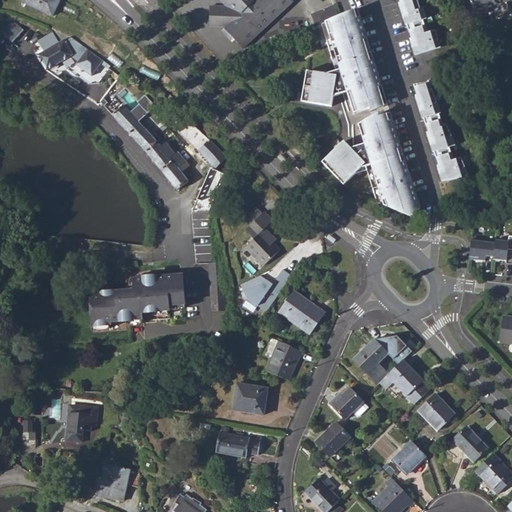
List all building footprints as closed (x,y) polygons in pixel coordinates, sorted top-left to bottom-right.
[(0,0),(0,8),(8,10),(10,0),(0,0)] [(21,0),(20,1),(51,16),(59,0),(21,0)] [(230,11),(230,22),(225,26),(224,27),(243,48),(294,1),(293,0),(220,0),(224,5),(230,11)] [(402,20),(404,26),(406,25),(410,38),(408,39),(414,55),(440,47),(435,30),(428,33),(424,20),(427,19),(424,8),(420,9),(417,0),(398,0),(400,5),(397,5),(402,20)] [(470,0),(476,15),(490,10),(489,7),(508,0),(470,0)] [(230,22),(230,11),(224,5),(209,5),(209,26),(225,26),(230,22)] [(357,7),(339,15),(343,28),(350,26),(349,24),(351,22),(360,18),(357,7)] [(349,93),(355,113),(368,109),(369,113),(384,107),(381,97),(385,95),(374,60),(370,61),(362,39),(367,38),(360,18),(351,22),(349,24),(350,26),(343,28),(339,15),(327,20),(331,33),(327,34),(334,58),(338,56),(340,63),(336,64),(338,70),(326,74),(303,71),(299,94),(305,95),(303,103),(330,108),(331,99),(346,94),(349,93)] [(14,21),(4,33),(14,41),(24,30),(14,21)] [(48,34),(37,41),(38,43),(43,52),(52,46),(58,43),(57,42),(53,35),(50,37),(48,34)] [(79,55),(71,39),(65,42),(63,38),(57,42),(58,43),(52,46),(61,62),(71,56),(74,60),(79,55)] [(362,39),(370,61),(374,60),(367,38),(362,39)] [(46,71),(60,63),(61,62),(52,46),(43,52),(38,43),(36,45),(37,46),(27,52),(32,58),(33,59),(37,56),(45,70),(46,71)] [(87,50),(77,64),(93,76),(103,61),(87,50)] [(456,144),(447,125),(446,125),(445,125),(441,113),(442,113),(430,87),(429,87),(427,81),(413,86),(417,96),(415,97),(422,118),(424,118),(428,133),(427,134),(432,152),(434,151),(439,167),(437,168),(441,180),(470,176),(461,157),(459,157),(456,158),(451,145),(454,144),(456,144)] [(119,104),(107,91),(100,103),(103,106),(109,113),(119,104)] [(346,94),(351,114),(355,113),(349,93),(346,94)] [(137,121),(139,119),(140,120),(145,116),(155,107),(146,97),(138,104),(139,106),(130,114),(122,105),(111,115),(129,134),(140,124),(137,121)] [(371,164),(383,204),(385,203),(386,204),(391,206),(390,209),(408,216),(420,210),(392,121),(389,122),(386,114),(374,118),(373,114),(364,121),(366,129),(363,130),(365,136),(362,137),(364,144),(350,149),(343,141),(324,159),(330,165),(328,168),(344,185),(355,174),(361,167),(371,164)] [(148,119),(145,116),(140,120),(139,119),(137,121),(140,124),(129,134),(139,144),(149,134),(147,132),(152,127),(146,121),(148,119)] [(179,132),(198,151),(208,140),(190,122),(187,124),(186,122),(185,122),(182,125),(184,127),(179,132)] [(143,149),(177,190),(188,180),(180,171),(187,164),(177,152),(174,154),(166,144),(161,147),(149,134),(139,144),(143,149)] [(198,151),(215,168),(225,158),(208,140),(198,151)] [(215,170),(224,174),(229,162),(225,158),(215,168),(215,170)] [(321,162),(328,168),(330,165),(324,159),(321,162)] [(383,204),(371,164),(361,167),(355,174),(366,171),(376,204),(390,209),(391,206),(386,204),(385,203),(383,204)] [(210,167),(190,209),(193,209),(210,206),(224,174),(215,170),(210,167)] [(246,244),(264,263),(280,248),(270,237),(272,234),(265,226),(272,220),(263,211),(250,224),(258,233),(246,244)] [(496,240),(472,237),(470,259),(485,260),(485,258),(506,260),(506,263),(511,263),(511,235),(509,235),(508,240),(496,238),(496,240)] [(223,306),(221,258),(216,259),(216,264),(213,265),(213,259),(210,259),(213,307),(223,306)] [(305,265),(306,275),(315,274),(315,265),(305,265)] [(261,275),(241,285),(248,301),(244,306),(254,313),(257,308),(268,315),(295,274),(283,267),(272,283),(261,275)] [(183,268),(125,272),(126,285),(90,287),(93,321),(111,320),(111,315),(143,313),(143,305),(170,303),(169,299),(185,298),(183,268)] [(278,311),(309,334),(325,312),(294,290),(278,311)] [(511,316),(502,316),(500,342),(511,343),(511,316)] [(356,359),(378,383),(379,382),(386,376),(397,365),(389,357),(400,346),(386,331),(356,359)] [(264,354),(272,356),(278,341),(271,338),(264,354)] [(302,352),(278,341),(272,356),(265,370),(289,381),(302,352)] [(393,383),(413,405),(427,391),(411,373),(413,371),(403,360),(397,365),(386,376),(393,383)] [(386,389),(393,383),(386,376),(379,382),(386,389)] [(232,409),(264,415),(268,388),(237,383),(232,409)] [(331,405),(345,420),(353,413),(363,402),(349,387),(342,394),(339,391),(328,402),(331,405)] [(418,411),(437,430),(454,414),(436,394),(418,411)] [(357,418),(368,407),(364,403),(363,402),(353,413),(357,418)] [(90,431),(91,422),(94,421),(95,407),(70,406),(69,412),(67,412),(65,441),(81,442),(83,430),(90,431)] [(22,439),(35,439),(35,432),(31,432),(31,417),(23,418),(23,431),(22,431),(22,439)] [(314,442),(329,458),(351,436),(336,420),(314,442)] [(453,441),(473,462),(487,448),(467,428),(453,441)] [(214,456),(245,462),(247,452),(251,453),(257,455),(261,437),(250,434),(249,438),(219,432),(214,456)] [(392,459),(407,475),(425,456),(411,441),(392,459)] [(475,471),(497,494),(511,479),(511,474),(493,454),(475,471)] [(41,467),(46,467),(51,455),(41,455),(41,467)] [(97,494),(121,500),(125,484),(138,487),(136,471),(105,463),(97,494)] [(391,477),(386,472),(382,476),(387,481),(391,477)] [(322,482),(331,491),(336,486),(327,477),(322,482)] [(370,498),(383,511),(401,511),(407,507),(409,508),(415,501),(391,477),(370,498)] [(305,493),(323,511),(326,511),(340,500),(331,491),(322,482),(319,478),(305,493)] [(185,494),(183,496),(178,494),(174,503),(177,505),(172,511),(202,511),(203,511),(205,508),(199,504),(200,502),(192,497),(191,498),(185,494)] [(337,511),(338,511),(343,507),(338,503),(333,508),(337,511)]
